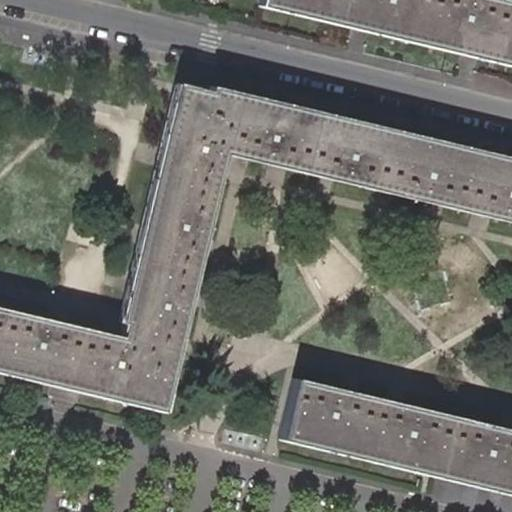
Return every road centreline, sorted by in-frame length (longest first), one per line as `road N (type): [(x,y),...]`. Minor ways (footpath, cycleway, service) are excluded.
road 1 (residential): [(15,0),(511,115)]
road 2 (residential): [(444,511),(0,407)]
